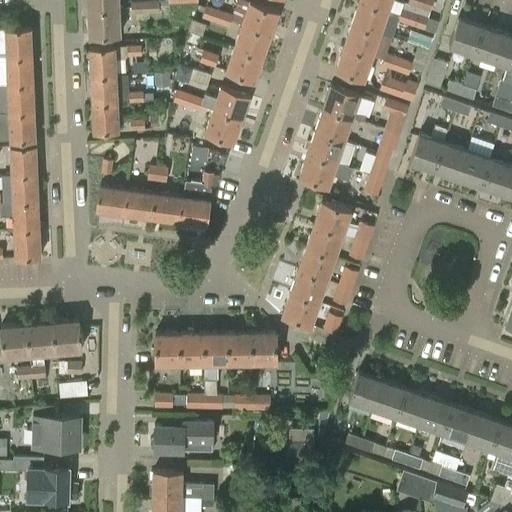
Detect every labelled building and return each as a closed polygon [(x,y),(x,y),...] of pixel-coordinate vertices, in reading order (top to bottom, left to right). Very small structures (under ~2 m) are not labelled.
[(242,23),(270,33),(278,10),(250,0),(242,23)] [(361,0),(359,0),(352,22),(391,36),(397,19),(399,13),(361,0)] [(397,19),(410,23),(414,12),(429,17),(431,9),(433,0),(409,0),(408,3),(400,0),(361,0),(399,13),(397,19)] [(205,4),(201,16),(214,21),(219,8),(205,4)] [(119,7),(87,8),(88,34),(120,33),(119,7)] [(219,8),(214,21),(228,26),(232,13),(219,8)] [(440,21),(429,17),(414,12),(410,23),(436,32),(440,21)] [(449,44),(473,53),(482,25),(458,17),(449,44)] [(192,18),(188,29),(201,34),(205,23),(192,18)] [(352,22),(344,45),(372,54),(384,58),(385,53),(391,36),(352,22)] [(242,23),(234,46),(262,56),(270,33),(242,23)] [(506,33),(482,25),(473,53),(497,61),(506,33)] [(7,56),(32,55),(31,27),(5,28),(7,56)] [(511,91),(511,34),(506,33),(497,61),(507,64),(502,78),(501,78),(492,104),(506,109),(509,99),(511,91)] [(140,44),(89,46),(90,74),(116,73),(116,71),(125,71),(124,58),(127,54),(141,53),(140,44)] [(364,78),(372,54),(344,45),(336,68),(364,78)] [(234,46),(226,69),(254,79),(262,56),(234,46)] [(199,60),(214,65),(218,53),(203,48),(199,60)] [(395,69),(399,57),(385,53),(384,58),(382,64),(395,69)] [(0,83),(8,83),(33,82),(32,55),(7,56),(7,69),(0,69),(0,83)] [(424,66),(399,57),(395,69),(408,73),(410,67),(422,72),(424,66)] [(433,57),(425,82),(439,86),(448,62),(433,57)] [(194,69),(191,79),(208,85),(211,74),(194,69)] [(155,73),(156,82),(168,81),(168,72),(155,73)] [(116,73),(90,74),(91,102),(117,101),(116,73)] [(385,76),(381,88),(412,99),(418,82),(407,79),(406,83),(385,76)] [(448,79),(445,88),(459,93),(462,83),(448,79)] [(8,83),(9,111),(34,110),(33,82),(8,83)] [(323,106),(352,116),(364,120),(371,99),(359,94),(360,93),(331,83),(323,106)] [(462,83),(459,93),(473,98),(476,88),(462,83)] [(205,92),(203,98),(201,103),(213,108),(241,117),(249,94),(221,84),(217,96),(205,92)] [(173,100),(186,105),(190,93),(177,88),(173,100)] [(142,90),(128,91),(129,100),(143,99),(142,90)] [(203,98),(190,93),(186,105),(199,109),(201,103),(203,98)] [(453,109),(457,99),(443,95),(440,104),(453,109)] [(390,112),(385,127),(400,133),(409,105),(387,97),(383,109),(390,112)] [(467,113),(471,104),(457,99),(453,109),(467,113)] [(117,101),(91,102),(93,130),(118,129),(117,101)] [(352,116),(323,106),(315,129),(344,138),(352,116)] [(213,108),(205,131),(233,141),(241,117),(213,108)] [(35,138),(34,110),(9,111),(10,139),(35,138)] [(501,125),(504,115),(489,110),(486,120),(501,125)] [(511,128),(511,117),(504,115),(501,125),(511,128)] [(151,117),(151,124),(160,124),(159,116),(151,117)] [(144,118),(130,119),(130,128),(144,127),(144,118)] [(400,133),(385,127),(377,150),(392,155),(400,133)] [(344,138),(315,129),(307,151),(336,161),(344,138)] [(409,160),(433,168),(443,140),(419,132),(409,160)] [(466,148),(443,140),(433,168),(457,176),(466,148)] [(10,145),(12,173),(37,172),(36,144),(10,145)] [(193,145),(191,157),(206,159),(208,147),(193,145)] [(490,156),(466,148),(457,176),(480,184),(490,156)] [(392,155),(377,150),(369,173),(384,178),(392,155)] [(353,167),(336,161),(307,151),(299,174),(328,184),(332,173),(349,179),(353,167)] [(511,167),(511,163),(490,156),(480,184),(504,192),(511,167)] [(113,159),(103,157),(101,171),(111,172),(113,159)] [(146,177),(156,179),(158,165),(148,163),(146,177)] [(168,166),(158,165),(156,179),(166,180),(168,166)] [(212,186),(214,172),(204,171),(202,182),(202,185),(212,186)] [(12,173),(2,173),(3,201),(37,199),(38,199),(37,172),(12,173)] [(384,178),(369,173),(364,189),(379,194),(384,178)] [(182,195),(179,219),(207,223),(212,186),(202,185),(202,182),(185,179),(183,195),(182,195)] [(96,208),(124,212),(127,187),(99,183),(96,208)] [(155,191),(127,187),(124,212),(151,215),(155,191)] [(182,195),(155,191),(151,215),(179,219),(182,195)] [(39,227),(38,199),(37,199),(3,201),(0,200),(0,210),(0,211),(0,214),(14,214),(14,226),(14,228),(39,227)] [(322,199),(314,223),(327,227),(343,233),(354,237),(358,224),(347,221),(351,209),(322,199)] [(358,224),(354,237),(368,242),(374,225),(360,220),(358,224)] [(327,227),(314,223),(306,245),(335,255),(343,233),(327,227)] [(39,227),(14,228),(15,256),(41,255),(39,227)] [(368,242),(354,237),(348,254),(362,259),(368,242)] [(335,255),(306,245),(298,268),(327,278),(329,273),(335,255)] [(344,265),(338,282),(352,287),(358,270),(344,265)] [(327,278),(298,268),(297,273),(291,291),(319,301),(327,278)] [(352,287),(338,282),(332,299),(346,304),(352,287)] [(319,301),(291,291),(282,314),(311,324),(319,301)] [(332,345),(335,337),(342,316),(329,312),(323,328),(316,326),(312,337),(332,345)] [(78,318),(52,320),(55,350),(81,348),(79,323),(78,318)] [(52,320),(27,322),(29,352),(55,350),(52,320)] [(3,355),(29,352),(27,322),(1,325),(3,353),(3,355)] [(252,330),(228,331),(228,362),(252,361),(252,330)] [(252,330),(252,361),(276,361),(276,330),(252,330)] [(155,362),(180,362),(179,331),(155,332),(155,362)] [(203,331),(179,331),(180,362),(204,362),(203,331)] [(228,331),(203,331),(204,362),(204,379),(217,379),(217,362),(228,362),(228,331)] [(81,360),(67,360),(67,373),(81,373),(81,360)] [(30,365),(32,377),(45,376),(44,364),(30,365)] [(18,379),(32,377),(30,365),(16,366),(18,379)] [(348,397),(372,406),(382,378),(358,369),(348,397)] [(406,386),(382,378),(372,406),(396,414),(406,386)] [(60,383),(61,396),(86,394),(85,381),(81,381),(60,383)] [(429,394),(406,386),(396,414),(420,422),(429,394)] [(155,391),(154,405),(172,406),(172,391),(155,391)] [(186,406),(204,406),(204,392),(187,391),(186,406)] [(204,392),(204,406),(222,407),(222,392),(204,392)] [(234,407),(252,408),(252,393),(234,393),(234,407)] [(270,394),(252,393),(252,408),(270,408),(270,394)] [(453,403),(429,394),(420,422),(443,431),(453,403)] [(35,405),(34,414),(34,443),(43,444),(78,444),(79,415),(55,415),(55,403),(35,405)] [(477,411),(453,403),(443,431),(467,439),(477,411)] [(501,419),(477,411),(467,439),(491,447),(501,419)] [(489,447),(487,455),(494,458),(490,467),(511,474),(511,423),(501,419),(491,447),(489,447)] [(150,439),(150,445),(154,447),(154,448),(199,449),(199,440),(212,440),(212,421),(162,420),(162,424),(155,424),(154,437),(150,439)] [(289,426),(289,439),(313,440),(313,426),(289,426)] [(347,431),(344,441),(359,446),(363,437),(348,432),(347,431)] [(363,437),(359,446),(374,451),(377,441),(363,437)] [(396,448),(392,458),(407,463),(410,453),(396,448)] [(410,453),(407,463),(421,468),(424,458),(410,453)] [(0,457),(0,467),(28,468),(27,497),(68,498),(68,497),(76,497),(76,481),(68,481),(68,466),(43,465),(43,455),(13,454),(13,457),(0,457)] [(442,465),(439,474),(453,479),(456,470),(459,462),(458,461),(445,457),(442,465)] [(436,480),(404,468),(396,489),(432,501),(436,480)] [(153,493),(213,494),(213,480),(182,480),(182,470),(153,469),(153,493)] [(456,470),(453,479),(467,484),(470,475),(456,470)] [(497,482),(491,499),(511,506),(511,479),(507,477),(504,484),(497,482)] [(469,491),(465,490),(439,481),(434,496),(464,506),(469,491)] [(153,493),(152,511),(200,511),(201,505),(213,506),(213,494),(153,493)] [(511,511),(511,506),(491,499),(476,511),(511,511)]
